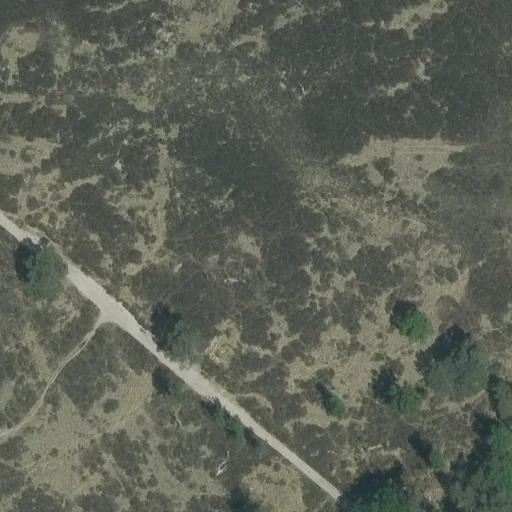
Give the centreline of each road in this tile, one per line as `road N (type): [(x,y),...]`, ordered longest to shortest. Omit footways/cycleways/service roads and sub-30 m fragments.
road 1 (track): [(0,218),(358,511)]
road 2 (track): [(111,310),(34,414),(0,439)]
